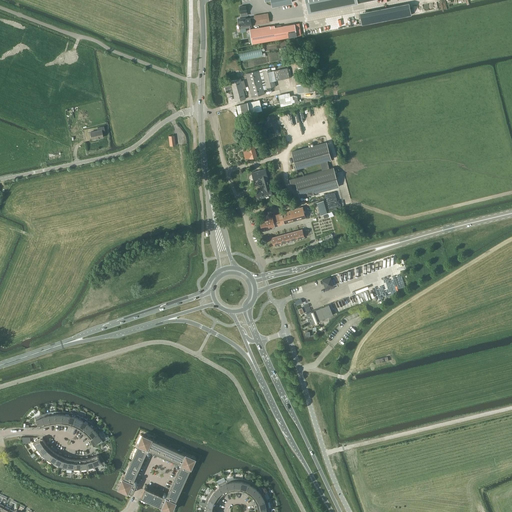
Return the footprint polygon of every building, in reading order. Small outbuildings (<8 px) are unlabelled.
[(305,0),(307,9),(347,1),(352,4),(370,0),(305,0)] [(268,13),(254,15),(254,17),(255,22),(256,24),(263,23),(268,22),(269,22),(268,13)] [(245,17),(238,18),(240,28),(241,28),(241,32),(247,31),(246,27),(252,26),(251,23),(255,22),(254,17),(250,18),(250,17),(245,18),(245,17)] [(297,36),(295,24),(275,27),(277,39),(297,36)] [(252,43),(277,39),(275,27),(274,25),(269,26),(264,27),(250,29),(252,43)] [(270,67),(262,69),(266,88),(274,86),(273,81),(276,80),(278,80),(276,70),(274,71),(271,71),(270,67)] [(287,67),(276,70),(278,80),(292,77),(290,69),(288,69),(287,67)] [(265,93),(259,70),(246,73),(251,96),(265,93)] [(295,78),(295,81),(297,93),(304,92),(302,80),(303,80),(303,77),(301,77),(301,75),(302,75),(301,71),(296,72),(296,75),(296,78),(295,78)] [(232,80),(230,81),(232,87),(236,101),(246,98),(245,95),(247,94),(246,91),(244,92),(243,88),(246,88),(244,80),(241,81),(241,78),(232,80)] [(224,84),(227,92),(232,91),(233,91),(232,88),(230,82),(224,84)] [(308,85),(304,85),(305,92),(305,93),(308,92),(315,91),(314,83),(308,83),(308,85)] [(289,92),(278,95),(281,106),(292,104),(292,102),(295,102),(295,103),(299,102),(298,102),(297,96),(296,96),(293,95),(290,96),(289,92)] [(259,99),(248,102),(251,113),(261,110),(259,99)] [(91,132),(92,139),(104,137),(103,131),(105,130),(104,126),(98,127),(98,130),(91,132)] [(290,179),(292,187),(296,185),(300,197),(338,186),(333,167),(329,168),(327,160),(332,159),(327,141),(291,151),(296,169),(320,162),(322,170),(290,179)] [(250,150),(245,151),(247,158),(252,156),(252,157),(257,156),(254,144),(249,145),(250,150)] [(257,196),(258,196),(259,198),(269,195),(269,196),(273,195),(271,189),(270,186),(270,187),(267,176),(268,176),(266,169),(252,172),(254,179),(253,179),(254,180),(261,178),(263,187),(260,188),(261,189),(257,190),(257,192),(256,192),(256,193),(257,194),(257,195),(257,196)] [(320,215),(326,213),(323,200),(317,202),(320,215)] [(275,226),(305,218),(302,207),(260,218),(263,230),(275,226)] [(302,229),(279,236),(272,237),(274,245),(304,237),(302,229)] [(331,277),(322,279),(325,288),(333,285),(331,277)] [(333,314),(329,304),(307,313),(311,323),(333,314)] [(56,422),(57,422),(56,411),(50,412),(49,412),(48,412),(51,423),(54,422),(54,424),(56,424),(56,422)] [(51,423),(48,412),(44,414),(43,413),(42,414),(45,424),(49,423),(49,425),(51,425),(51,423)] [(73,425),(77,414),(72,413),(70,412),(68,423),(71,424),(70,426),(72,427),(73,425)] [(40,427),(45,424),(42,414),(40,414),(40,415),(35,417),(40,427)] [(78,427),(83,417),(79,415),(77,414),(77,415),(77,414),(73,425),(76,426),(75,428),(77,429),(78,427)] [(83,430),(90,421),(85,418),(84,417),(83,417),(78,427),(81,429),(80,431),(82,432),(83,430)] [(87,434),(95,426),(91,423),(91,422),(90,421),(83,430),(86,432),(84,434),(86,435),(87,434)] [(91,438),(100,431),(96,427),(95,426),(87,434),(90,436),(88,438),(89,439),(91,438)] [(100,431),(91,438),(94,443),(96,442),(98,444),(104,441),(102,438),(104,437),(101,433),(100,431)] [(146,452),(147,448),(142,435),(138,444),(139,444),(123,478),(119,487),(128,491),(132,493),(136,483),(136,482),(137,482),(137,481),(137,480),(136,479),(135,479),(135,480),(134,479),(146,452)] [(179,466),(179,467),(180,467),(182,463),(195,458),(186,454),(186,455),(151,439),(142,435),(147,448),(146,452),(147,452),(148,452),(148,453),(149,453),(150,453),(150,452),(150,451),(151,450),(175,461),(177,462),(178,463),(177,464),(176,464),(176,465),(176,466),(177,466),(178,466),(179,466)] [(37,450),(46,443),(43,438),(33,443),(36,448),(37,450)] [(42,455),(50,447),(47,445),(49,443),(48,442),(46,443),(37,450),(41,454),(42,455)] [(46,459),(47,460),(54,451),(51,449),(53,447),(51,446),(50,447),(42,455),(46,459)] [(53,464),(54,464),(59,454),(56,452),(57,450),(55,449),(54,451),(47,460),(52,463),(53,464)] [(58,466),(60,467),(64,456),(61,455),(62,453),(60,452),(59,454),(54,464),(58,466)] [(67,469),(69,458),(66,457),(67,455),(65,454),(64,456),(60,467),(65,468),(67,469)] [(97,454),(92,457),(95,467),(97,467),(97,466),(102,464),(97,454)] [(86,458),(88,469),(93,468),(94,468),(95,467),(92,457),(88,458),(88,456),(86,456),(86,458)] [(166,496),(171,511),(175,502),(190,467),(191,467),(195,458),(182,463),(180,467),(179,467),(167,493),(166,494),(166,493),(165,492),(164,492),(164,493),(163,493),(163,494),(164,495),(163,495),(166,496)] [(225,480),(229,490),(232,490),(232,492),(235,491),(234,489),(235,489),(233,478),(227,479),(225,480)] [(234,478),(233,478),(235,489),(238,489),(238,491),(240,492),(240,489),(242,478),(235,478),(234,478)] [(242,478),(240,489),(243,490),(243,492),(245,493),(246,491),(250,481),(244,479),(242,478)] [(219,486),(224,493),(227,491),(228,493),(230,492),(229,490),(225,480),(219,483),(218,484),(219,486)] [(250,481),(246,491),(248,493),(247,494),(249,496),(250,494),(257,486),(252,482),(250,481)] [(211,490),(220,497),(222,494),(224,496),(225,495),(224,493),(219,486),(215,490),(213,488),(211,489),(211,490)] [(257,486),(250,494),(253,497),(251,498),(252,500),(254,498),(263,492),(259,487),(257,486)] [(162,507),(171,511),(166,496),(163,495),(145,487),(141,496),(162,506),(162,507)] [(207,497),(217,501),(219,499),(220,500),(222,498),(220,497),(211,490),(208,495),(207,497)] [(263,492),(254,498),(256,501),(254,502),(255,504),(257,503),(267,499),(264,494),(264,493),(263,492)] [(207,505),(215,507),(216,504),(218,504),(219,503),(217,502),(217,501),(207,497),(205,503),(204,505),(207,505)] [(267,499),(257,503),(257,507),(255,507),(256,509),(258,509),(269,508),(268,501),(267,499)]
